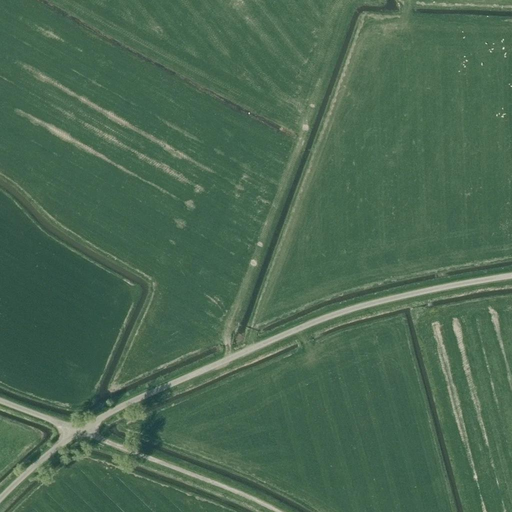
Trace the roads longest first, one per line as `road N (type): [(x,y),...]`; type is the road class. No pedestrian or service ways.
road 1 (unclassified): [(76,435),(310,326),(511,278)]
road 2 (unclassified): [(271,511),(76,435)]
